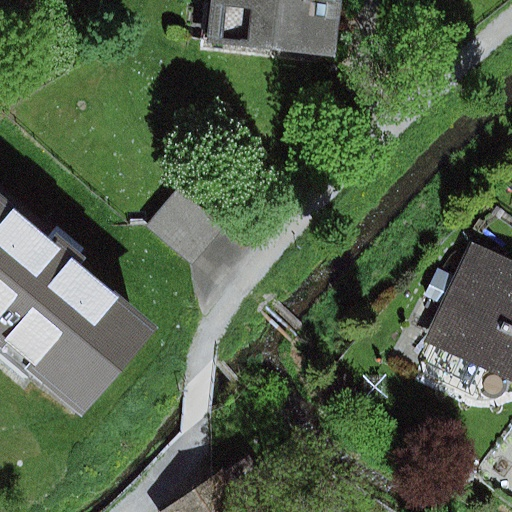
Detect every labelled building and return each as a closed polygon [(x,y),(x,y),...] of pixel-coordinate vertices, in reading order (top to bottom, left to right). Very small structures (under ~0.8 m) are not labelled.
[(346,0),(222,0),(217,45),(340,58),(346,0)] [(177,190),(147,227),(195,265),(210,246),(225,227),(177,190)] [(0,342),(88,418),(163,332),(0,193),(0,342)] [(511,259),(484,246),(434,351),(511,384),(511,259)] [(277,511),(244,463),(171,511),(277,511)]
